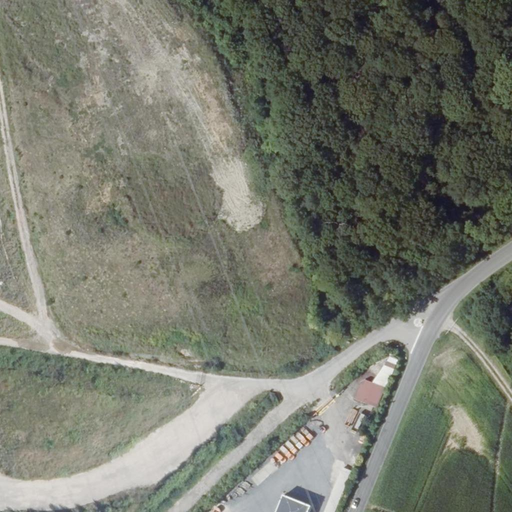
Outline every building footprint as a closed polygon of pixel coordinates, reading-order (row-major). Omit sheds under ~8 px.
[(360,379),(353,400),(377,409),(396,360),(385,356),(374,384),(360,379)] [(351,403),(344,422),(358,427),(365,408),(351,403)] [(349,451),(356,455),(365,434),(358,430),(349,451)] [(257,485),(273,470),(267,463),(255,473),(257,476),(253,480),(257,485)] [(338,467),(323,511),(331,511),(346,469),(338,467)] [(310,511),(312,507),(282,495),(275,511),(310,511)]
